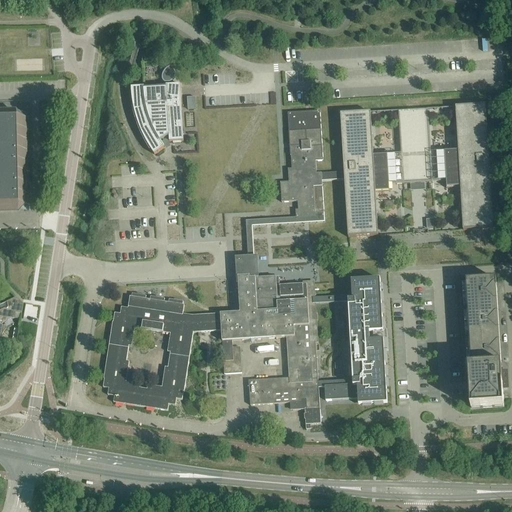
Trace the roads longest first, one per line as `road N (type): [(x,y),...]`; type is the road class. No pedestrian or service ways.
road 1 (unclassified): [(75,44),(85,66),(29,441)]
road 2 (tertiary): [(227,479),(29,441)]
road 3 (tertiary): [(31,458),(160,481),(227,479)]
road 4 (tertiary): [(344,487),(419,496),(500,492)]
road 5 (tertiary): [(500,492),(344,487)]
